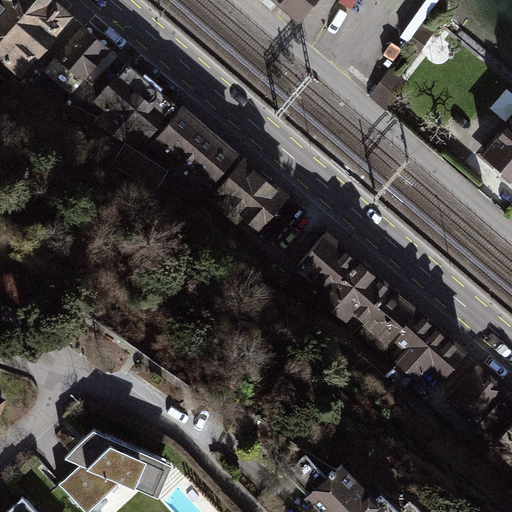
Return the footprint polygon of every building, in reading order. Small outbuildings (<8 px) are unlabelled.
[(0,0),(0,74),(7,80),(19,66),(22,68),(76,4),(71,0),(0,0)] [(269,0),(298,25),(319,0),(269,0)] [(112,45),(83,20),(42,69),(72,93),(112,45)] [(145,136),(179,95),(128,54),(95,95),(106,104),(99,113),(132,139),(138,131),(145,136)] [(407,84),(387,67),(367,91),(387,108),(407,84)] [(211,179),(241,144),(185,97),(155,132),(173,146),(165,155),(187,174),(195,165),(211,179)] [(511,122),(482,157),(511,182),(511,122)] [(170,165),(126,140),(112,165),(156,189),(170,165)] [(288,192),(291,189),(247,150),(214,188),(222,195),(218,199),(239,217),(243,212),(279,243),(308,210),(288,192)] [(363,318),(393,282),(325,224),(293,261),(320,283),(314,290),(344,315),(350,308),(363,318)] [(440,378),(468,345),(393,282),(363,318),(362,320),(365,323),(358,332),(379,350),(391,335),(401,343),(391,355),(416,376),(424,365),(440,378)] [(507,386),(477,360),(446,397),(477,422),(507,386)] [(16,392),(0,386),(0,423),(5,425),(16,392)] [(511,462),(511,389),(507,386),(477,422),(471,428),(511,462)] [(172,461),(95,426),(66,451),(84,458),(58,481),(86,511),(116,511),(144,487),(158,493),(172,461)] [(400,511),(345,456),(294,506),(300,511),(400,511)]
